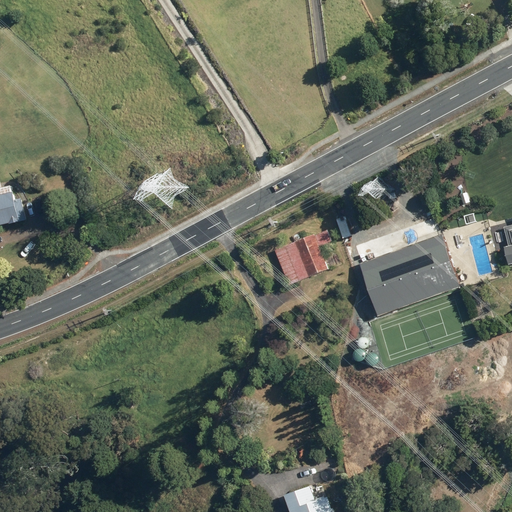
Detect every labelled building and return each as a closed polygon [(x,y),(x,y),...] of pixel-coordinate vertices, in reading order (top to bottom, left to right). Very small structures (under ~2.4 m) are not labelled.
[(427,50),(417,56),(422,64),(432,58),(427,50)] [(0,225),(8,223),(8,225),(26,220),(21,198),(14,200),(12,192),(11,192),(9,185),(0,187),(0,225)] [(314,234),(275,251),(289,286),(340,264),(335,253),(323,258),(319,247),(332,241),(327,230),(314,236),(314,234)] [(441,235),(359,265),(378,317),(460,287),(441,235)] [(290,511),(332,511),(328,496),(315,501),(311,487),(285,495),(290,511)]
